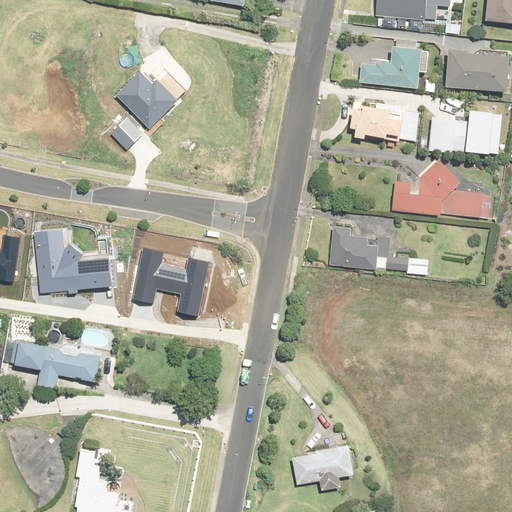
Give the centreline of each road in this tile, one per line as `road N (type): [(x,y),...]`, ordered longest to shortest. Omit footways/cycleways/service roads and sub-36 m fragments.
road 1 (residential): [(277,224),(226,511)]
road 2 (residential): [(277,224),(0,181)]
road 3 (unknown): [(229,416),(106,392),(0,398)]
road 4 (residential): [(320,0),(277,224)]
